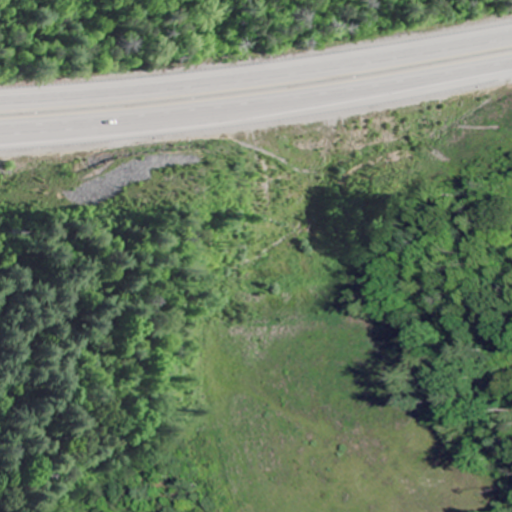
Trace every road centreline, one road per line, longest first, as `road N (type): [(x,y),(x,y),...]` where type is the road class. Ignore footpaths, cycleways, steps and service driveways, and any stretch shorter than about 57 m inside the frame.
road 1 (motorway): [(511,34),(266,76),(0,99)]
road 2 (motorway): [(0,132),(172,119),(511,68)]
